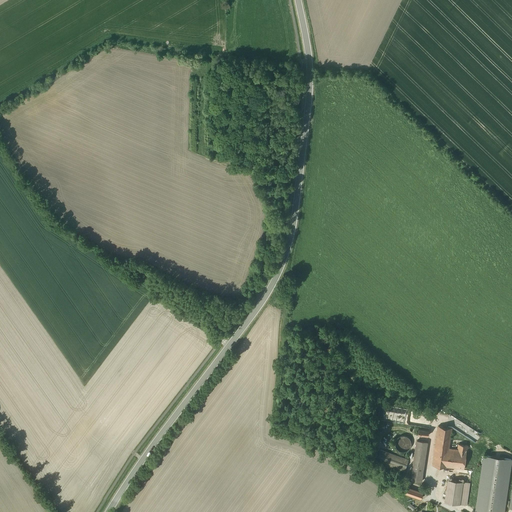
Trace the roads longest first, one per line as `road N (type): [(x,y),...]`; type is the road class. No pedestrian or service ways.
road 1 (secondary): [(294,0),(304,88),(286,236),(266,286),(102,511)]
road 2 (track): [(367,477),(269,436),(286,236)]
